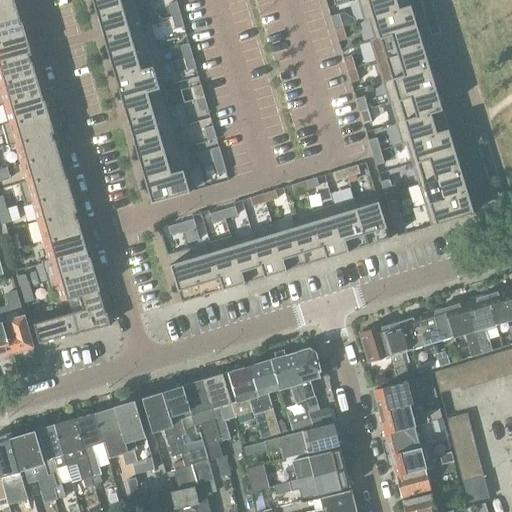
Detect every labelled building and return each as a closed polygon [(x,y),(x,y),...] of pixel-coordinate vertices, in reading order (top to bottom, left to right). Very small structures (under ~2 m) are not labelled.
[(0,0),(0,19),(19,14),(19,12),(18,12),(15,2),(13,2),(12,0),(0,0)] [(138,0),(92,0),(97,16),(135,5),(135,6),(140,4),(138,0)] [(368,19),(410,6),(408,0),(357,0),(364,21),(368,20),(368,19)] [(172,17),(180,14),(176,2),(168,4),(172,17)] [(141,25),(135,6),(135,5),(97,16),(103,36),(141,25)] [(374,39),(417,26),(410,6),(368,19),(368,20),(374,38),(374,39)] [(0,40),(25,33),(19,14),(0,19),(0,40)] [(180,14),(172,17),(175,29),(184,27),(180,14)] [(334,29),(342,27),(339,14),(330,17),(334,29)] [(109,57),(156,43),(150,22),(141,25),(103,36),(109,57)] [(374,39),(374,38),(369,40),(376,61),(423,47),(417,26),(374,39)] [(342,27),(334,29),(338,42),(346,39),(342,27)] [(0,40),(0,61),(31,53),(27,41),(26,41),(24,35),(25,35),(25,34),(25,33),(0,40)] [(156,43),(109,57),(115,78),(158,66),(158,67),(163,65),(156,43)] [(180,46),(184,58),(192,56),(188,44),(180,46)] [(423,47),(376,61),(382,82),(429,68),(423,47)] [(0,82),(35,73),(30,55),(31,55),(31,54),(31,53),(0,61),(0,82)] [(196,68),(192,56),(184,58),(187,71),(196,68)] [(347,70),(355,68),(351,56),(343,58),(347,70)] [(121,99),(164,86),(158,67),(158,66),(115,78),(121,99)] [(355,68),(347,70),(350,83),(359,80),(355,68)] [(398,100),(436,89),(429,68),(382,82),(389,104),(398,101),(398,100)] [(0,82),(0,105),(3,105),(3,103),(42,92),(42,90),(40,91),(37,80),(36,81),(34,75),(35,74),(35,73),(0,82)] [(192,87),(196,100),(204,97),(200,85),(192,87)] [(127,119),(170,107),(164,86),(121,99),(127,119)] [(442,109),(436,89),(398,100),(398,101),(404,121),(442,109)] [(3,105),(8,121),(9,123),(48,112),(42,92),(3,103),(3,105)] [(208,110),(204,97),(196,100),(199,112),(208,110)] [(355,99),(359,112),(368,109),(364,97),(355,99)] [(170,107),(127,119),(133,140),(176,128),(170,107)] [(371,122),(368,109),(359,112),(363,124),(371,122)] [(406,143),(448,130),(442,109),(404,121),(395,123),(401,145),(406,144),(406,143)] [(15,144),(14,142),(54,131),(50,119),(49,120),(47,113),(48,113),(48,112),(9,123),(8,121),(1,123),(8,146),(15,144)] [(182,149),(182,148),(176,128),(133,140),(139,161),(182,149)] [(208,145),(216,142),(213,130),(204,132),(208,145)] [(406,144),(412,163),(454,150),(448,130),(406,143),(406,144)] [(14,142),(15,144),(20,162),(58,151),(53,133),(54,132),(54,131),(14,142)] [(368,141),(372,153),(380,151),(376,138),(368,141)] [(182,149),(139,161),(145,182),(188,169),(188,170),(193,169),(186,146),(182,148),(182,149)] [(214,162),(222,160),(218,147),(210,150),(214,162)] [(418,184),(461,171),(454,150),(412,163),(418,184)] [(20,162),(25,180),(26,182),(65,170),(64,169),(63,169),(60,159),(59,159),(57,153),(58,153),(58,152),(58,151),(20,162)] [(375,166),(384,163),(380,151),(372,153),(375,166)] [(226,172),(222,160),(214,162),(217,174),(226,172)] [(345,169),(347,177),(360,174),(357,165),(345,169)] [(188,169),(145,182),(152,203),(194,191),(188,170),(188,169)] [(347,177),(345,169),(332,173),(335,181),(347,177)] [(26,182),(25,180),(18,182),(25,205),(32,203),(31,201),(71,190),(65,170),(26,182)] [(425,205),(467,192),(461,171),(418,184),(425,205)] [(304,182),(306,190),(319,186),(316,178),(304,182)] [(384,194),(393,192),(389,180),(380,182),(384,194)] [(306,190),(304,182),(291,185),(294,194),(306,190)] [(71,191),(71,190),(31,201),(32,203),(37,221),(76,210),(73,197),(71,198),(70,192),(71,191)] [(275,190),(262,194),(265,203),(277,199),(275,190)] [(467,192),(425,205),(431,226),(474,213),(467,192)] [(265,203),(262,194),(250,198),(252,206),(265,203)] [(0,196),(0,209),(0,210),(9,208),(5,195),(0,196)] [(355,203),(368,245),(390,239),(377,196),(356,203),(355,203)] [(347,252),(368,245),(355,203),(356,203),(355,198),(333,205),(347,252)] [(391,215),(399,213),(395,200),(387,203),(391,215)] [(347,252),(333,205),(312,211),(313,216),(314,216),(327,258),(347,252)] [(235,207),(222,210),(225,219),(237,215),(235,207)] [(9,208),(0,210),(4,223),(13,221),(9,208)] [(37,221),(43,241),(81,230),(75,211),(76,211),(76,210),(37,221)] [(212,223),(225,219),(222,210),(210,214),(212,223)] [(399,213),(391,215),(394,228),(403,225),(399,213)] [(295,227),(306,264),(327,258),(314,216),(313,216),(292,222),(294,227),(295,227)] [(181,223),(183,231),(196,228),(193,219),(181,223)] [(183,231),(181,223),(168,227),(171,235),(183,231)] [(295,227),(294,227),(274,233),(285,271),(306,264),(295,227)] [(195,228),(184,231),(188,243),(199,239),(195,228)] [(43,241),(48,259),(49,260),(88,249),(87,247),(86,248),(83,237),(82,237),(80,231),(81,231),(81,230),(43,241)] [(253,239),(265,277),(285,271),(274,233),(254,239),(253,239)] [(8,237),(12,250),(20,247),(17,234),(8,237)] [(253,239),(254,239),(253,234),(232,240),(231,241),(244,283),(265,277),(253,239)] [(223,289),(244,283),(231,241),(232,240),(231,236),(208,243),(209,247),(211,247),(223,289)] [(20,247),(12,250),(16,263),(24,260),(20,247)] [(190,253),(203,296),(223,289),(211,247),(209,247),(191,253),(190,253)] [(190,253),(191,253),(189,248),(167,255),(181,302),(203,296),(190,253)] [(49,260),(48,259),(41,261),(47,282),(93,269),(88,249),(49,260)] [(78,294),(99,288),(96,276),(94,277),(93,271),(93,270),(94,270),(94,269),(93,269),(47,282),(53,303),(78,296),(78,294)] [(19,276),(23,289),(32,286),(28,273),(19,276)] [(32,286),(23,289),(27,302),(36,299),(32,286)] [(78,294),(78,296),(82,309),(78,310),(84,331),(82,331),(83,332),(110,325),(99,288),(78,294)] [(489,295),(486,296),(495,324),(511,318),(511,303),(507,289),(496,292),(496,291),(489,293),(489,295)] [(495,324),(486,296),(483,296),(482,295),(476,297),(476,298),(465,302),(481,354),(492,350),(485,327),(495,324)] [(471,357),(481,354),(465,302),(454,305),(453,303),(447,306),(447,307),(444,308),(453,337),(464,334),(471,357)] [(434,311),(423,315),(432,343),(453,337),(444,308),(441,309),(440,307),(433,310),(434,311)] [(39,343),(82,331),(84,331),(78,310),(33,323),(39,343)] [(401,321),(410,350),(432,343),(423,315),(412,318),(411,317),(405,318),(405,320),(401,321)] [(2,324),(10,353),(12,353),(15,354),(20,352),(22,350),(32,347),(24,317),(2,324)] [(391,325),(381,328),(390,356),(394,368),(397,379),(409,375),(402,352),(410,350),(401,321),(399,322),(398,321),(391,323),(391,325)] [(0,324),(0,357),(1,358),(7,356),(9,354),(10,353),(2,324),(0,324)] [(390,356),(381,328),(381,326),(359,333),(368,363),(390,356)] [(296,351),(291,353),(304,399),(313,396),(309,381),(321,377),(314,351),(309,348),(297,352),(296,351)] [(511,373),(511,365),(507,350),(497,354),(503,376),(511,373)] [(435,355),(436,357),(439,367),(449,364),(445,352),(435,355)] [(270,360),(278,389),(291,386),(295,402),(304,399),(291,353),(285,355),(285,356),(270,360)] [(503,376),(497,354),(486,357),(493,380),(503,376)] [(482,383),(493,380),(486,357),(475,360),(482,383)] [(254,364),(248,366),(270,435),(279,433),(267,393),(278,389),(270,360),(254,365),(254,364)] [(464,364),(471,386),(482,383),(475,360),(464,364)] [(432,361),(415,366),(417,373),(430,369),(434,368),(432,362),(432,361)] [(471,386),(464,364),(453,367),(460,387),(460,390),(471,386)] [(270,435),(248,366),(243,368),(227,373),(236,402),(248,398),(260,438),(270,435)] [(450,390),(460,387),(453,367),(444,370),(450,390)] [(394,368),(383,372),(386,382),(397,379),(394,368)] [(450,390),(444,370),(434,373),(440,393),(450,390)] [(222,374),(202,380),(220,441),(221,441),(230,438),(224,420),(233,417),(230,403),(231,403),(222,374)] [(430,376),(422,378),(428,400),(436,398),(430,376)] [(182,387),(190,415),(194,426),(205,423),(221,477),(230,475),(225,461),(226,460),(221,441),(220,441),(202,380),(182,387)] [(402,383),(374,390),(379,412),(408,404),(402,383)] [(182,387),(162,392),(176,437),(181,435),(185,434),(180,418),(190,415),(182,387)] [(181,454),(185,467),(207,460),(203,447),(186,452),(184,445),(181,435),(176,437),(162,392),(162,393),(162,392),(142,398),(152,431),(163,428),(172,457),(181,454)] [(114,407),(131,464),(137,462),(133,450),(136,449),(133,439),(144,436),(134,401),(131,402),(130,399),(127,397),(121,399),(119,402),(120,405),(114,407)] [(408,404),(379,412),(385,433),(419,424),(441,419),(438,408),(411,415),(408,404)] [(114,407),(94,413),(106,455),(107,458),(122,454),(125,466),(131,464),(114,407)] [(313,425),(333,420),(330,407),(309,413),(312,425),(313,425)] [(312,425),(309,413),(308,413),(308,412),(288,417),(292,431),(312,425)] [(94,413),(74,419),(94,485),(101,483),(99,475),(94,458),(106,455),(94,413)] [(466,413),(446,418),(449,429),(469,424),(466,413)] [(94,485),(74,419),(54,425),(66,466),(67,468),(78,464),(85,488),(94,485)] [(446,440),(441,419),(432,421),(437,442),(446,440)] [(338,445),(338,444),(333,424),(240,447),(243,457),(258,454),(280,448),(283,459),(338,445)] [(419,424),(385,433),(390,455),(425,446),(419,424)] [(449,429),(452,439),(472,434),(469,424),(449,429)] [(54,425),(34,431),(47,476),(51,474),(55,487),(52,488),(55,500),(65,497),(57,469),(66,466),(54,425)] [(10,439),(19,471),(23,469),(28,484),(37,481),(44,503),(55,500),(52,488),(55,487),(51,474),(47,476),(34,431),(14,437),(10,439)] [(452,439),(454,449),(474,444),(472,434),(452,439)] [(19,471),(10,439),(0,441),(0,473),(9,504),(19,501),(11,473),(19,471)] [(201,440),(184,445),(186,452),(203,447),(201,440)] [(454,449),(457,459),(477,454),(474,444),(454,449)] [(425,446),(390,455),(396,476),(424,469),(430,468),(425,446)] [(289,481),(344,467),(339,449),(308,456),(310,467),(268,477),(271,486),(289,482),(289,481)] [(450,452),(438,456),(440,465),(442,465),(452,462),(450,453),(450,452)] [(457,459),(459,469),(479,464),(477,454),(457,459)] [(179,490),(203,484),(202,482),(213,479),(207,460),(185,467),(173,470),(179,490)] [(452,462),(442,465),(444,472),(454,469),(452,462)] [(459,469),(462,480),(482,475),(479,464),(459,469)] [(258,466),(246,469),(251,491),(251,493),(260,491),(264,490),(258,466)] [(318,495),(349,487),(344,467),(289,481),(289,482),(292,491),(315,485),(318,495)] [(424,469),(396,476),(401,497),(430,490),(424,469)] [(0,506),(9,504),(0,473),(0,506)] [(462,480),(465,490),(485,485),(482,475),(462,480)] [(131,501),(139,499),(140,499),(135,478),(127,480),(131,501)] [(289,482),(273,486),(275,495),(292,491),(289,482)] [(209,511),(203,484),(179,490),(162,494),(165,511),(209,511)] [(467,500),(487,495),(485,485),(465,490),(467,500)] [(459,487),(444,491),(447,503),(462,499),(459,487)] [(344,511),(354,509),(350,491),(319,498),(322,508),(306,511),(271,511),(270,511),(344,511)] [(434,511),(430,494),(402,501),(404,511),(434,511)] [(140,499),(139,499),(141,511),(160,511),(157,495),(140,499)] [(486,511),(483,503),(473,505),(474,511),(486,511)]
